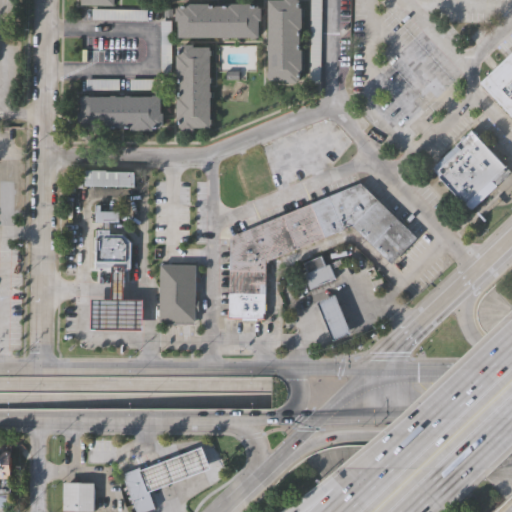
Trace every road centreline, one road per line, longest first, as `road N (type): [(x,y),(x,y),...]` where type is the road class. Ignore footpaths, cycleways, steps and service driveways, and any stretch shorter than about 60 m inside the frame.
road 1 (tertiary): [(374,369),(0,368)]
road 2 (residential): [(40,368),(46,0)]
road 3 (secondary): [(511,438),(337,438),(305,449),(232,502)]
road 4 (tertiary): [(215,417),(494,417)]
road 5 (secondary): [(0,399),(271,400)]
road 6 (secondary): [(271,385),(0,384)]
road 7 (motorway): [(511,341),(348,496)]
road 8 (tertiary): [(0,417),(215,417)]
road 9 (motorway): [(511,373),(366,511)]
road 10 (secondary): [(479,272),(374,369)]
road 11 (tertiary): [(511,369),(374,369)]
road 12 (motorway): [(415,479),(511,387)]
